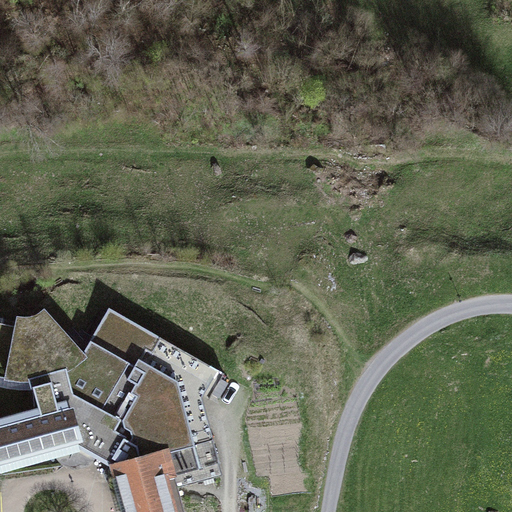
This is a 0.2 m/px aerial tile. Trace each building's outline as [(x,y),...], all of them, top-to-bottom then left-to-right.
[(179,422),(180,422),(197,393),(211,367),(109,308),(83,354),(84,357),(83,358),(83,359),(82,359),(78,362),(74,365),(74,366),(73,365),(69,368),(64,370),(72,394),(100,410),(179,422)] [(83,359),(83,358),(84,357),(83,354),(44,310),(32,318),(18,317),(16,327),(0,323),(0,387),(7,389),(34,391),(38,407),(0,417),(0,464),(61,448),(62,449),(74,446),(79,449),(77,452),(87,458),(89,454),(114,468),(115,466),(166,452),(176,487),(221,475),(211,440),(180,422),(179,422),(100,410),(72,394),(64,370),(69,368),(73,365),(74,366),(74,365),(78,362),(82,359),(83,359)] [(224,374),(211,367),(197,393),(203,397),(209,400),(224,374)] [(211,440),(214,439),(203,397),(197,393),(180,422),(211,440)] [(182,511),(176,487),(166,452),(115,466),(114,468),(110,473),(123,511),(182,511)]
